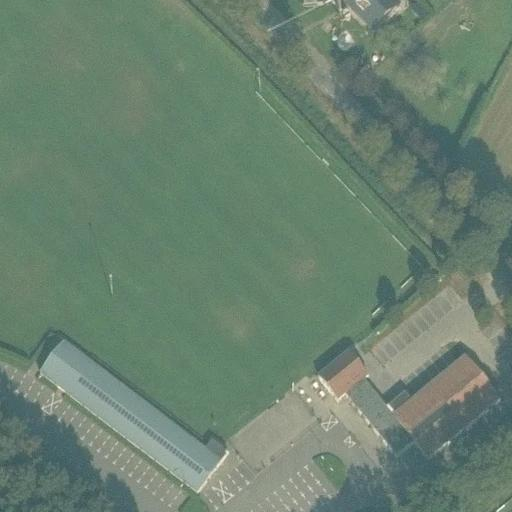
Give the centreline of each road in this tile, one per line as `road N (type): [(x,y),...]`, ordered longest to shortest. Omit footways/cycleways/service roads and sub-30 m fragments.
road 1 (unclassified): [(511,277),(239,0)]
road 2 (unclassified): [(0,395),(157,511)]
